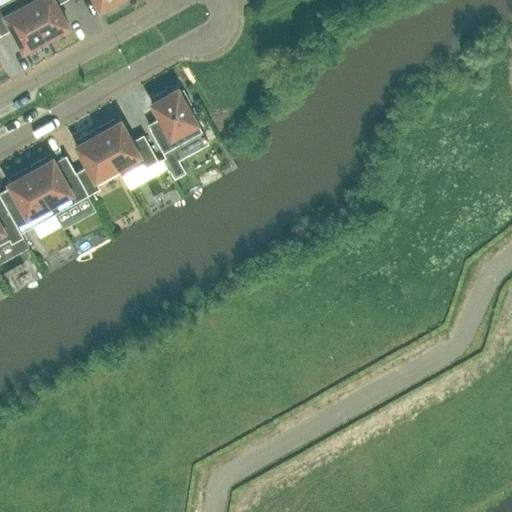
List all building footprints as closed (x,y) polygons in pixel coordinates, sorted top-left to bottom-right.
[(25,0),(7,0),(0,4),(0,33),(11,28),(23,49),(27,47),(29,50),(45,41),(43,38),(45,36),(25,0)] [(25,0),(45,36),(48,35),(50,38),(66,30),(64,26),(68,24),(57,3),(61,0),(25,0)] [(94,0),(99,7),(102,5),(104,9),(117,2),(115,0),(94,0)] [(179,90),(177,86),(166,92),(165,89),(152,96),(154,99),(150,101),(161,121),(149,128),(162,151),(201,130),(186,103),(189,101),(182,89),(179,90)] [(118,170),(121,175),(143,162),(145,166),(158,159),(143,133),(132,139),(120,118),(116,120),(114,117),(98,126),(100,129),(97,130),(118,170)] [(75,170),(88,193),(99,187),(97,182),(118,170),(97,130),(95,132),(93,129),(77,138),(79,141),(74,143),(86,164),(75,170)] [(54,212),(88,193),(75,170),(64,177),(52,156),(48,158),(46,155),(30,164),(32,167),(29,168),(54,212)] [(180,162),(170,168),(174,176),(184,171),(180,162)] [(20,231),(54,212),(29,168),(27,170),(25,167),(9,175),(11,179),(7,181),(18,202),(7,208),(20,231)] [(0,241),(8,237),(11,241),(22,235),(20,231),(7,208),(0,212),(0,241)]
